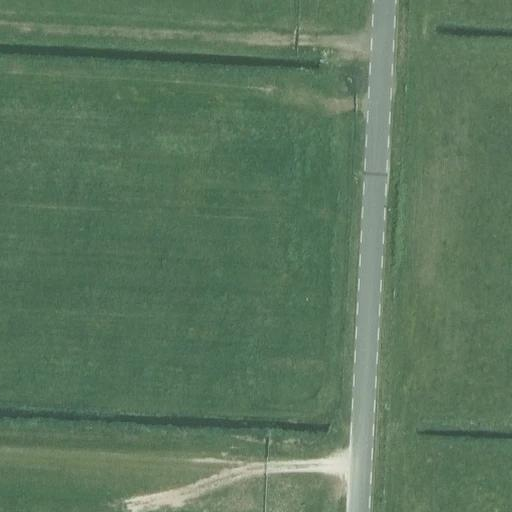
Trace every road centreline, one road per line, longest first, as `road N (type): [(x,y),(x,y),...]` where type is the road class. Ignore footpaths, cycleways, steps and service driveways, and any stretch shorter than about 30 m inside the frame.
road 1 (track): [(0,26),(382,46)]
road 2 (track): [(360,472),(0,457)]
